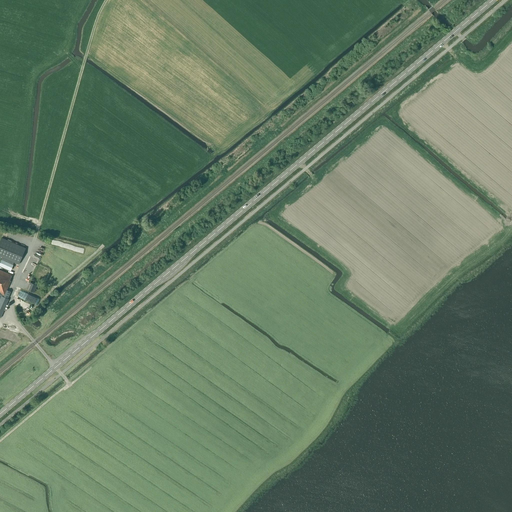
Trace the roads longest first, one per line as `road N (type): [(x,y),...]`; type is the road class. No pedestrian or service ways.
road 1 (tertiary): [(0,413),(492,0)]
road 2 (track): [(29,251),(105,0)]
